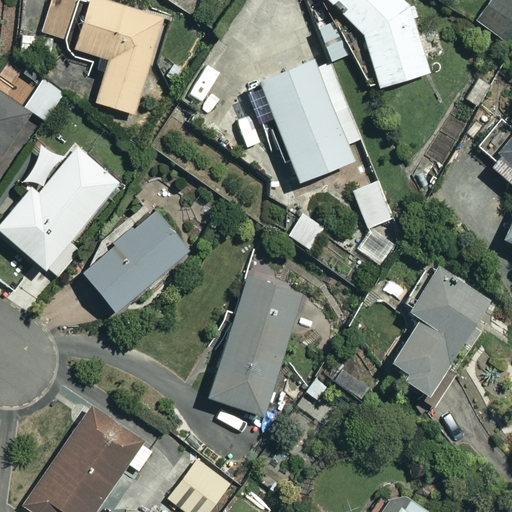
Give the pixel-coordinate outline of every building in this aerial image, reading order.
[(48,0),(38,34),(106,56),(92,98),(134,112),(164,17),(111,0),(48,0)] [(409,9),(400,0),(330,0),(361,32),(375,85),(427,71),(409,9)] [(511,39),(511,1),(510,0),(490,0),(478,17),(510,42),(511,39)] [(313,68),(308,56),(255,76),(294,176),(346,155),(330,113),(347,106),(329,62),(313,68)] [(41,76),(21,105),(0,90),(0,149),(28,110),(44,121),(64,92),(41,76)] [(489,165),(511,185),(511,204),(498,233),(511,240),(511,122),(511,121),(489,165)] [(477,149),(460,142),(450,165),(467,172),(477,149)] [(115,181),(74,146),(27,203),(19,196),(0,218),(0,229),(56,276),(73,256),(61,246),(115,181)] [(185,249),(151,205),(77,264),(111,308),(185,249)] [(321,226),(301,211),(286,232),(306,247),(321,226)] [(379,228),(359,248),(376,264),(395,245),(379,228)] [(487,297),(434,260),(403,305),(416,314),(382,362),(422,390),(487,297)] [(301,292),(246,272),(203,391),(259,411),(301,292)] [(88,511),(142,436),(91,400),(11,511),(88,511)] [(207,511),(229,477),(194,455),(165,500),(183,511),(207,511)] [(265,511),(275,497),(254,484),(243,501),(261,511),(265,511)] [(422,511),(424,510),(393,488),(375,511),(422,511)]
